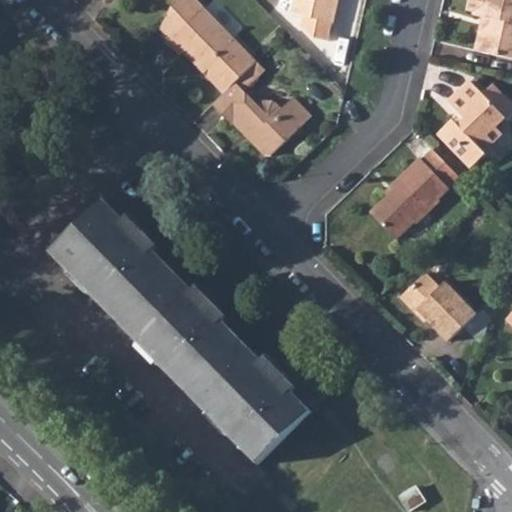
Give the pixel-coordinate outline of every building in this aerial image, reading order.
[(199,0),(178,0),(163,30),(172,39),(205,6),(199,0)] [(293,0),(291,13),(305,16),(303,24),(315,37),(329,40),(333,22),(334,22),(339,0),(293,0)] [(511,0),(468,0),(468,6),(474,7),(473,12),(489,14),(488,22),(484,22),(480,26),(475,47),(511,54),(511,0)] [(205,6),(172,39),(169,42),(181,53),(184,50),(226,92),(236,82),(258,60),(205,6)] [(455,117),(440,131),(474,166),(488,152),(485,149),(502,132),(496,125),(505,116),(508,119),(511,114),(511,100),(494,82),(484,91),(471,77),(449,99),(468,118),(461,124),(455,117)] [(226,92),(212,104),(232,124),(239,117),(253,132),(249,135),(265,152),(276,153),(315,115),(296,97),(284,108),(276,101),(271,99),(268,98),(262,99),(256,102),(236,82),(226,92)] [(0,116),(14,106),(0,87),(0,116)] [(459,172),(434,147),(423,156),(422,155),(391,185),(395,189),(372,212),(398,237),(415,220),(418,222),(445,197),(442,194),(451,185),(449,183),(459,172)] [(310,412),(291,393),(298,387),(317,407),(331,393),(311,373),(305,378),(295,368),(286,377),(284,378),(266,359),(268,357),(267,357),(261,363),(223,323),(229,317),(228,316),(226,318),(217,309),(218,308),(217,307),(216,308),(197,289),(200,287),(199,286),(193,292),(154,253),(160,246),(160,245),(158,248),(148,239),(149,238),(148,237),(147,238),(128,219),(131,217),(131,216),(124,222),(105,203),(108,200),(107,200),(53,253),(53,254),(58,249),(77,268),(73,272),(73,273),(74,272),(103,301),(103,302),(107,299),(146,338),(142,342),(143,342),(172,371),(171,372),(172,372),(176,369),(215,408),(211,412),(211,413),(212,412),(241,441),(240,443),(245,439),(263,458),(258,463),(259,464),(313,411),(313,410),(310,412)] [(429,270),(404,294),(418,309),(422,306),(451,337),(479,310),(448,278),(442,283),(429,270)] [(486,305),(495,314),(501,299),(490,295),(486,305)] [(416,487),(400,496),(410,510),(425,501),(416,487)]
